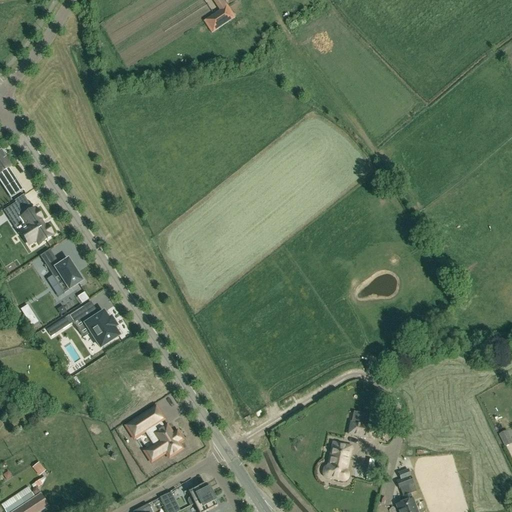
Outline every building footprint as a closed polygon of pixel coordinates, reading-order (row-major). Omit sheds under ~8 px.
[(212,0),(220,11),(204,21),(211,33),(235,18),(223,0),(212,0)] [(0,177),(5,184),(15,178),(9,168),(10,167),(5,159),(6,158),(5,158),(1,152),(1,151),(0,151),(0,150),(0,177)] [(20,232),(21,232),(29,245),(36,240),(39,245),(52,236),(51,235),(52,235),(46,226),(44,228),(39,220),(41,219),(36,211),(35,210),(33,211),(31,207),(23,213),(16,203),(3,211),(10,221),(19,215),(28,227),(26,228),(25,227),(22,229),(23,230),(20,232)] [(56,260),(46,267),(52,276),(47,280),(58,298),(64,294),(69,291),(82,282),(77,273),(74,268),(73,268),(68,260),(60,265),(56,260)] [(84,293),(77,297),(82,304),(88,300),(84,293)] [(83,307),(69,316),(74,325),(82,320),(91,333),(100,348),(119,336),(114,329),(116,327),(111,319),(108,320),(103,313),(99,316),(91,321),(83,307)] [(155,425),(147,413),(125,427),(134,440),(145,432),(154,446),(153,447),(160,457),(166,453),(169,458),(182,450),(178,443),(181,442),(175,433),(173,435),(167,425),(163,428),(160,423),(160,422),(155,425)] [(375,428),(351,423),(348,434),(373,440),(375,428)] [(506,447),(511,444),(511,441),(507,431),(500,434),(506,447)] [(348,462),(348,461),(351,447),(333,443),(332,449),(332,453),(331,453),(328,466),(327,466),(324,468),(323,470),(323,472),(323,475),(324,477),(326,478),(330,479),(342,481),(345,481),(347,480),(348,478),(348,476),(348,473),(347,471),(345,470),(346,462),(347,462),(348,462)] [(39,464),(33,468),(39,475),(44,471),(39,464)] [(161,466),(152,469),(157,481),(166,477),(161,466)] [(405,502),(396,505),(398,511),(416,511),(412,499),(412,500),(410,494),(416,492),(408,470),(398,474),(401,480),(396,482),(399,489),(400,489),(405,502)] [(188,499),(187,501),(190,506),(194,504),(212,495),(206,484),(197,488),(196,487),(197,487),(196,486),(187,491),(191,498),(188,499)] [(1,506),(5,511),(12,511),(34,497),(28,488),(1,506)] [(16,511),(39,511),(48,506),(40,495),(16,511)] [(207,511),(217,507),(212,495),(194,504),(198,511),(207,511)]
